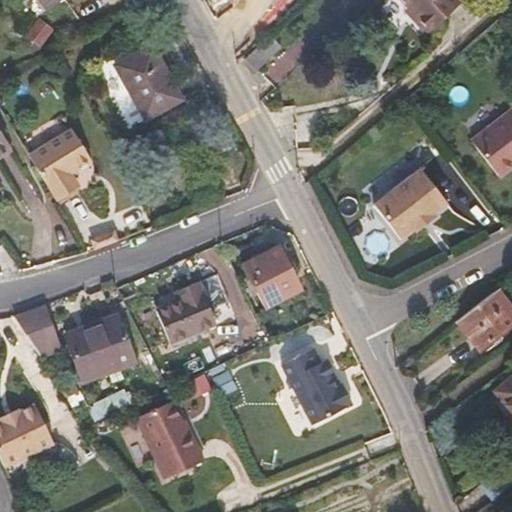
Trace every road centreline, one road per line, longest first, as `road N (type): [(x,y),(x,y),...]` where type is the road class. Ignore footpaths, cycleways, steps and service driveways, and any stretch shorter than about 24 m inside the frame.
road 1 (tertiary): [(443,511),(406,418),(291,191)]
road 2 (residential): [(291,191),(164,247),(0,296)]
road 3 (unknown): [(291,191),(496,0)]
road 4 (tertiary): [(291,191),(216,56)]
